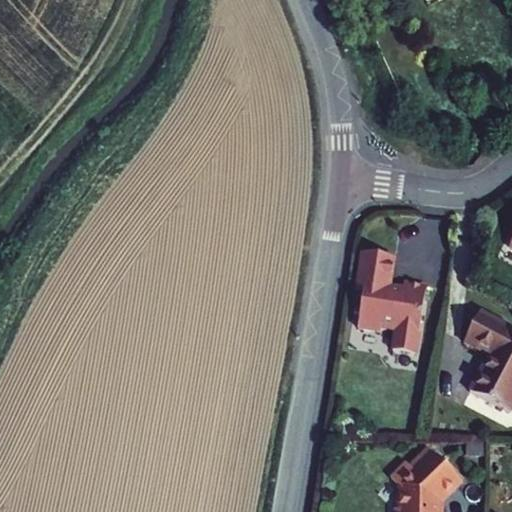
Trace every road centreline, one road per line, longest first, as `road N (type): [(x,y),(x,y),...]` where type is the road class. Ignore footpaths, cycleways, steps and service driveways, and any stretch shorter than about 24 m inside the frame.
road 1 (unclassified): [(287,511),(340,181)]
road 2 (unclassified): [(340,181),(335,75),(308,0)]
road 3 (residential): [(511,169),(488,185),(441,194),(340,181)]
